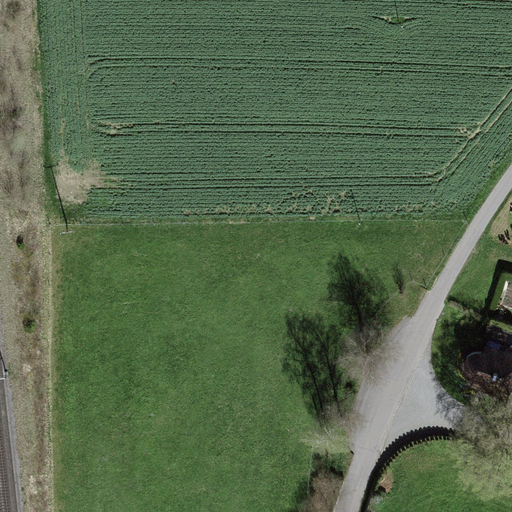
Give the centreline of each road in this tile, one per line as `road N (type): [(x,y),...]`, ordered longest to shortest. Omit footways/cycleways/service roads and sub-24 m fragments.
road 1 (track): [(511,177),(389,390),(345,511)]
road 2 (track): [(511,433),(389,390)]
